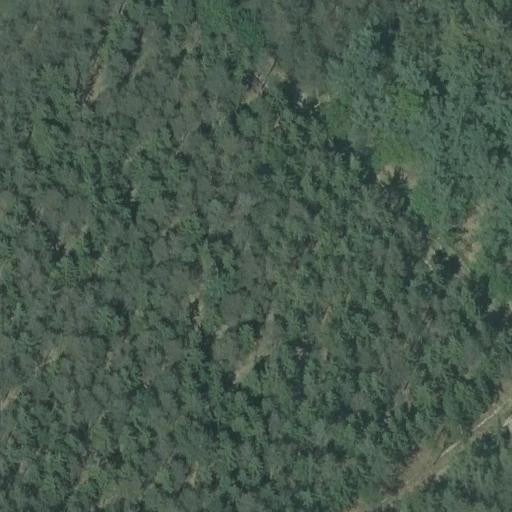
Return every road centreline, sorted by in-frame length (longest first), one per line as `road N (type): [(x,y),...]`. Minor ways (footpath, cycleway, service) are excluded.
road 1 (track): [(511,351),(201,0)]
road 2 (track): [(396,511),(511,420)]
